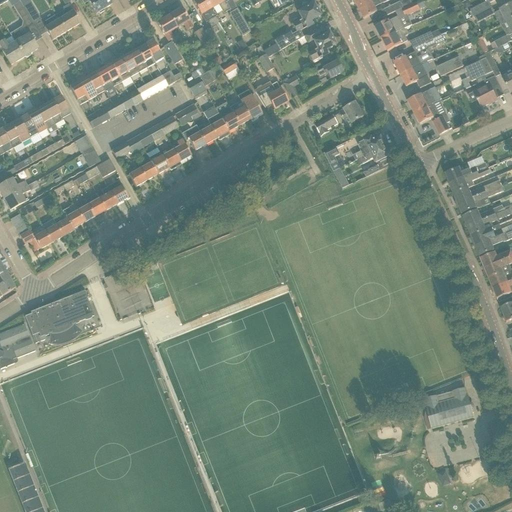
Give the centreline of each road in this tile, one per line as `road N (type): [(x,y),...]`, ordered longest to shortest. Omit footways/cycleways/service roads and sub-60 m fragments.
road 1 (residential): [(83,261),(371,75)]
road 2 (tertiary): [(511,388),(416,165)]
road 3 (residential): [(0,377),(111,333),(83,261)]
road 4 (residential): [(0,100),(166,0)]
